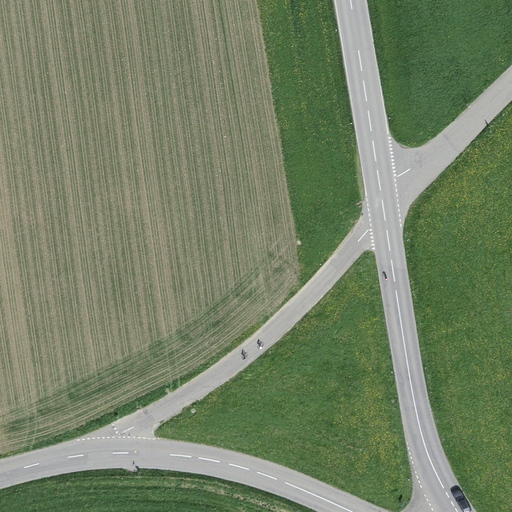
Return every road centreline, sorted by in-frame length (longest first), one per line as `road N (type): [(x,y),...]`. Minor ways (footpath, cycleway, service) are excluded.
road 1 (unclassified): [(385,221),(368,229),(259,343),(119,433),(111,452)]
road 2 (tertiary): [(457,511),(422,439),(385,221)]
road 3 (tertiary): [(354,511),(232,464),(111,452)]
road 4 (tertiary): [(379,183),(349,0)]
road 5 (unclassified): [(511,82),(430,157),(379,183)]
